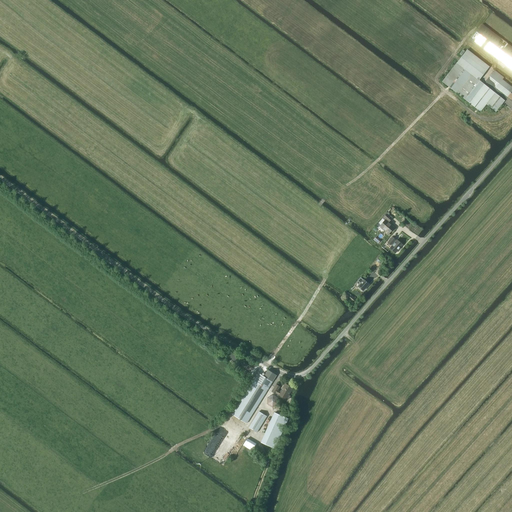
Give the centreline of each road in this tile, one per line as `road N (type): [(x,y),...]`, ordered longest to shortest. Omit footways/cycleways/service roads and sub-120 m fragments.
road 1 (unclassified): [(298,376),(195,323),(0,175)]
road 2 (unclassified): [(298,376),(511,144)]
road 3 (track): [(318,206),(349,233),(265,364)]
